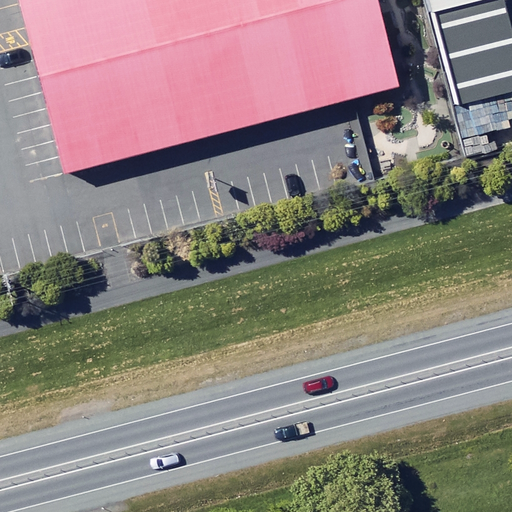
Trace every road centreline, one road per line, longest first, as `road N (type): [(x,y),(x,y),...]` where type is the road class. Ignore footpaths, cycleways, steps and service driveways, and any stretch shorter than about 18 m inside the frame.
road 1 (trunk): [(0,474),(511,341)]
road 2 (trunk): [(511,362),(0,494)]
